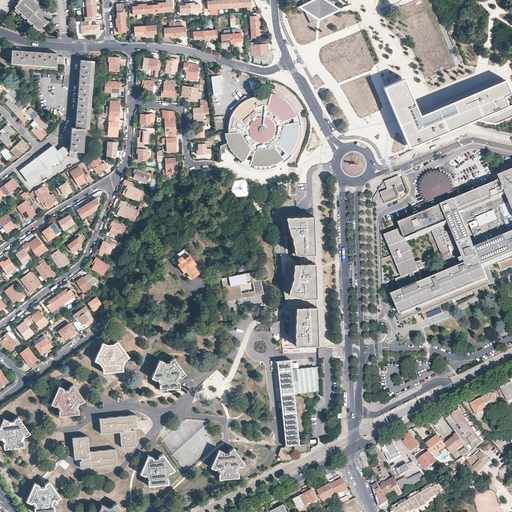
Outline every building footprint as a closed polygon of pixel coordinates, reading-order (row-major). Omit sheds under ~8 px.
[(53,16),(44,8),(43,8),(40,6),(40,5),(36,1),(34,0),(22,0),(16,7),(40,30),(47,22),(53,16)] [(208,9),(219,8),(218,0),(208,0),(207,0),(208,9)] [(333,14),(342,10),(334,4),(331,0),(307,0),(305,3),(298,7),(306,13),(312,23),(315,22),(318,20),(320,20),(321,20),(327,24),(333,14)] [(156,4),(153,5),(153,12),(163,12),(162,2),(159,2),(159,4),(156,4)] [(167,2),(162,2),(163,12),(173,11),(173,3),(169,4),(167,4),(167,2)] [(191,12),(190,2),(186,3),(186,5),(183,5),(180,5),(181,12),(191,12)] [(194,2),(190,2),(191,12),(201,11),(200,4),(197,4),(194,4),(194,2)] [(143,13),(143,4),(139,4),(139,6),(136,6),(133,6),(133,14),(143,13)] [(147,4),(143,4),(143,13),(153,12),(153,5),(149,5),(147,5),(147,4)] [(116,18),(117,22),(126,21),(125,12),(124,5),(117,6),(117,12),(118,16),(118,18),(116,18)] [(96,19),(96,15),(95,14),(95,10),(96,9),(96,6),(87,6),(88,16),(85,16),(85,20),(88,20),(96,19)] [(251,26),(260,25),(260,21),(258,21),(258,19),(258,16),(251,16),(250,17),(251,26)] [(80,20),(80,22),(77,23),(78,33),(78,34),(89,33),(97,33),(98,32),(99,32),(99,31),(99,30),(99,29),(99,24),(98,24),(98,21),(88,22),(88,20),(85,20),(80,20)] [(126,21),(117,22),(117,26),(118,26),(118,28),(119,32),(126,32),(126,21)] [(172,37),(175,37),(175,27),(174,22),(174,21),(169,21),(169,27),(164,28),(165,36),(169,36),(171,36),(172,37)] [(174,22),(175,27),(175,37),(179,37),(179,35),(182,35),(186,35),(186,26),(182,27),(182,21),(174,22)] [(156,24),(145,25),(146,36),(150,35),(150,33),(154,33),(157,33),(156,25),(156,24)] [(146,36),(145,25),(134,26),(135,34),(138,34),(142,34),(142,36),(146,36)] [(259,39),(259,35),(259,30),(260,29),(260,25),(251,26),(252,36),(252,40),(259,39)] [(242,40),(242,33),(241,29),(238,29),(238,33),(232,33),(232,42),(236,42),(236,40),(238,40),(242,40)] [(217,30),(204,31),(205,40),(208,40),(208,38),(212,38),(218,37),(217,30)] [(205,40),(204,31),(194,31),(194,39),(195,41),(198,41),(201,40),(205,40)] [(228,43),(232,42),(232,33),(230,33),(225,34),(221,34),(222,41),(228,41),(228,43)] [(259,56),(263,56),(267,56),(268,56),(267,52),(267,50),(267,43),(267,41),(262,41),(262,44),(252,45),(251,45),(252,52),(252,55),(256,55),(258,55),(258,56),(259,56)] [(64,64),(64,57),(57,56),(58,53),(49,53),(23,51),(13,50),(12,63),(57,67),(57,63),(64,64)] [(157,59),(158,59),(152,58),(145,57),(144,63),(143,69),(148,70),(148,69),(156,69),(156,71),(159,71),(159,69),(156,68),(157,59)] [(109,61),(109,70),(120,70),(120,62),(120,58),(108,58),(108,61),(109,61)] [(177,74),(178,59),(173,59),(173,61),(171,60),(168,60),(167,72),(177,74)] [(89,128),(90,111),(94,61),(81,60),(80,73),(78,96),(77,109),(75,127),(72,127),(70,156),(81,157),(82,150),(83,150),(85,128),(89,128)] [(196,79),(198,64),(192,64),(188,63),(188,62),(185,61),(183,77),(183,78),(196,79)] [(404,72),(383,81),(379,83),(391,111),(406,146),(480,117),(496,121),(511,114),(511,97),(504,78),(420,111),(404,72)] [(222,94),(220,75),(212,77),(214,95),(222,94)] [(175,79),(166,78),(166,81),(164,81),(163,91),(162,90),(161,95),(169,96),(177,97),(177,90),(174,90),(175,82),(175,79)] [(154,85),(154,81),(143,79),(143,84),(144,84),(144,87),(143,94),(148,94),(149,92),(151,93),(153,93),(153,92),(154,85)] [(0,83),(0,93),(5,89),(8,93),(13,88),(5,80),(0,84),(0,83)] [(119,88),(119,87),(121,87),(121,82),(105,81),(105,92),(119,93),(119,88)] [(197,99),(199,85),(194,84),(194,87),(183,85),(182,96),(187,96),(192,97),(192,98),(197,99)] [(21,97),(13,88),(8,93),(12,96),(5,103),(9,107),(14,112),(19,108),(15,103),(21,97)] [(299,125),(299,124),(297,117),(295,112),(292,106),(287,101),(284,98),(278,95),(271,92),(270,96),(264,95),(260,95),(257,95),(251,97),(250,97),(247,99),(244,100),(239,104),(238,106),(234,111),(231,117),(230,118),(229,124),(229,131),(225,132),(225,134),(227,140),(228,143),(229,144),(229,145),(232,151),(233,151),(237,156),(243,160),(246,162),(253,164),(260,165),(267,165),(268,165),(275,163),(281,160),(287,155),(288,154),(289,153),(292,149),(296,143),(297,140),(299,133),(299,131),(299,125)] [(247,99),(246,96),(231,109),(234,111),(238,106),(239,104),(244,100),(247,99)] [(110,118),(120,119),(120,110),(119,110),(119,108),(119,101),(111,101),(110,118)] [(203,119),(203,113),(206,113),(209,113),(208,104),(200,104),(200,108),(193,109),(193,115),(194,120),(203,119)] [(21,106),(19,108),(14,112),(20,118),(24,122),(31,116),(34,120),(39,115),(31,107),(26,111),(21,106)] [(303,121),(301,114),(299,110),(295,112),(297,117),(299,124),(299,125),(301,124),(301,127),(304,126),(304,124),(303,121)] [(154,121),(155,114),(153,114),(150,114),(150,115),(142,114),(141,119),(141,123),(150,124),(150,121),(154,121)] [(47,124),(39,115),(34,120),(38,124),(35,126),(31,130),(35,134),(41,140),(44,136),(45,135),(41,130),(42,128),(47,124)] [(166,134),(176,134),(176,126),(175,126),(174,117),(170,117),(165,117),(166,134)] [(119,127),(120,119),(110,118),(109,135),(118,136),(118,129),(118,127),(119,127)] [(0,136),(0,139),(7,146),(12,141),(8,138),(14,131),(11,128),(8,124),(3,128),(6,131),(4,133),(2,132),(1,134),(2,135),(0,136)] [(204,136),(204,126),(196,126),(196,131),(195,131),(195,134),(195,136),(204,136)] [(148,142),(149,131),(153,131),(154,128),(140,127),(140,135),(140,136),(138,136),(138,141),(139,141),(139,142),(138,142),(137,145),(138,145),(144,146),(145,141),(148,142)] [(177,140),(176,134),(166,134),(166,137),(165,138),(162,138),(163,143),(167,143),(167,152),(176,151),(176,142),(177,142),(177,140)] [(15,139),(12,142),(12,141),(7,146),(15,154),(17,157),(22,153),(29,146),(25,142),(22,139),(18,142),(15,139)] [(213,140),(206,140),(198,140),(198,143),(198,146),(199,149),(197,149),(197,154),(211,153),(210,143),(213,143),(213,140)] [(117,150),(117,142),(108,141),(107,156),(116,156),(117,150)] [(229,144),(228,143),(220,146),(221,154),(226,153),(225,150),(225,147),(227,147),(229,145),(229,144)] [(29,181),(58,160),(59,162),(62,159),(61,158),(62,157),(63,158),(66,156),(65,154),(68,152),(63,146),(57,150),(53,145),(48,149),(29,163),(21,170),(29,181)] [(147,160),(148,146),(144,146),(138,145),(137,152),(139,152),(139,155),(138,159),(147,160)] [(296,155),(293,153),(292,155),(289,153),(288,154),(287,155),(281,160),(283,163),(281,164),(283,167),(285,165),(288,163),(291,160),(296,155)] [(108,167),(105,161),(102,163),(98,157),(90,161),(98,173),(103,169),(105,168),(106,168),(108,167)] [(178,173),(178,165),(176,165),(176,161),(176,158),(166,158),(166,170),(164,170),(164,174),(178,173)] [(253,164),(246,162),(243,160),(241,163),(239,162),(237,164),(241,166),(244,168),(248,170),(253,171),(254,168),(252,167),(253,164)] [(92,179),(86,170),(83,172),(80,166),(71,171),(79,184),(85,181),(88,179),(89,180),(92,179)] [(147,182),(150,174),(137,168),(135,173),(134,174),(133,177),(147,182)] [(425,204),(427,206),(431,207),(434,208),(437,207),(441,207),(444,206),(447,204),(449,201),(451,199),(452,195),(453,192),(453,188),(452,185),(451,182),(449,179),(446,177),(444,175),(441,174),(437,173),(435,173),(431,174),(427,176),(425,177),(422,180),(421,182),(420,185),(419,189),(419,192),(420,196),(421,199),(423,201),(424,203),(425,204)] [(500,186),(454,205),(474,253),(511,236),(511,174),(498,180),(500,186)] [(383,182),(387,189),(380,192),(384,204),(400,198),(395,186),(401,183),(400,179),(397,181),(395,177),(383,182)] [(146,192),(133,186),(135,182),(125,178),(123,183),(128,185),(126,189),(125,191),(124,190),(123,193),(140,201),(142,196),(146,197),(147,194),(146,192)] [(0,187),(0,191),(4,197),(18,187),(13,179),(8,183),(5,185),(5,184),(0,187)] [(251,187),(244,180),(235,181),(232,190),(238,198),(247,196),(251,187)] [(72,190),(67,181),(57,188),(60,193),(63,192),(65,195),(67,193),(72,190)] [(404,190),(401,183),(395,186),(398,193),(404,190)] [(57,200),(53,193),(50,195),(44,185),(35,191),(44,205),(45,204),(47,206),(54,202),(57,200)] [(96,210),(99,202),(95,196),(83,203),(76,208),(83,218),(92,212),(96,210)] [(134,204),(122,199),(121,203),(132,208),(134,204)] [(33,210),(36,208),(32,201),(28,203),(26,200),(18,206),(26,218),(30,216),(31,215),(33,216),(36,213),(33,210)] [(141,207),(145,208),(150,202),(147,200),(141,207)] [(134,220),(138,211),(132,208),(121,203),(120,203),(119,207),(118,209),(119,209),(118,213),(134,220)] [(424,203),(411,208),(413,214),(410,215),(412,219),(429,211),(427,206),(425,204),(424,203)] [(399,321),(486,284),(482,272),(474,253),(454,205),(441,211),(397,229),(398,232),(383,238),(401,278),(394,281),(400,293),(389,297),(399,321)] [(21,225),(17,220),(14,222),(8,214),(0,219),(0,220),(8,232),(15,226),(16,225),(18,227),(21,225)] [(75,222),(70,214),(61,219),(59,220),(64,229),(75,222)] [(296,266),(288,266),(283,288),(286,304),(294,316),(289,336),(296,348),(319,346),(318,309),(318,299),(316,265),(316,263),(316,255),(315,218),(295,218),(287,218),(284,220),(289,236),(293,257),(300,259),(301,265),(296,266)] [(121,236),(125,227),(121,225),(113,222),(113,221),(111,225),(112,226),(111,229),(110,231),(121,236)] [(49,239),(59,233),(55,227),(52,229),(50,226),(47,228),(43,231),(49,239)] [(80,244),(83,241),(80,236),(68,245),(74,252),(77,250),(76,249),(78,247),(81,245),(80,244)] [(511,236),(474,253),(482,272),(498,265),(511,259),(511,236)] [(25,244),(29,250),(33,247),(39,255),(46,250),(37,237),(34,239),(29,243),(28,242),(25,244)] [(115,246),(117,242),(107,237),(105,241),(104,241),(102,243),(100,248),(98,247),(95,253),(102,256),(104,250),(109,253),(113,245),(115,246)] [(27,252),(29,250),(25,244),(23,246),(24,248),(21,250),(16,254),(24,264),(32,258),(27,252)] [(195,263),(184,248),(177,253),(176,253),(173,255),(172,257),(175,260),(177,261),(178,260),(180,261),(178,263),(184,271),(186,270),(191,277),(199,272),(193,264),(195,263)] [(70,262),(60,249),(51,255),(60,266),(64,264),(65,263),(66,264),(70,262)] [(0,262),(5,270),(14,264),(9,258),(7,260),(4,261),(4,260),(0,262)] [(103,274),(108,265),(96,258),(94,261),(95,262),(94,264),(92,268),(103,274)] [(41,264),(38,266),(37,267),(45,278),(49,276),(50,275),(52,276),(55,274),(44,259),(39,262),(41,264)] [(511,259),(498,265),(500,270),(508,267),(511,265),(511,259)] [(260,269),(222,277),(227,301),(265,293),(260,269)] [(41,284),(32,271),(21,279),(31,291),(36,288),(41,284)] [(91,286),(98,280),(90,272),(84,276),(84,275),(82,277),(76,281),(85,292),(92,287),(91,286)] [(24,297),(14,284),(6,291),(14,302),(18,299),(19,298),(21,300),(24,297)] [(58,295),(63,303),(71,298),(73,296),(74,297),(76,296),(70,289),(69,290),(67,288),(65,290),(58,295)] [(84,301),(85,300),(81,294),(75,299),(76,301),(79,299),(81,303),(84,301)] [(56,308),(63,303),(58,295),(49,301),(48,302),(49,304),(47,305),(51,312),(56,308)] [(98,305),(101,303),(97,297),(89,303),(94,310),(97,308),(96,306),(98,305)] [(95,320),(88,310),(89,309),(86,306),(73,315),(75,319),(78,317),(83,324),(86,322),(87,321),(89,324),(95,320)] [(27,317),(32,323),(35,321),(40,328),(49,322),(39,310),(35,313),(31,316),(30,315),(27,317)] [(29,325),(32,323),(27,317),(25,319),(26,320),(20,325),(17,327),(26,339),(34,333),(29,325)] [(75,331),(67,321),(55,329),(57,332),(59,331),(66,339),(69,336),(72,333),(73,335),(76,333),(75,332),(75,331)] [(284,323),(280,321),(270,324),(271,332),(274,334),(284,333),(284,323)] [(8,333),(7,332),(5,334),(4,336),(5,337),(1,341),(5,346),(10,350),(17,343),(13,339),(8,333)] [(386,333),(378,334),(378,342),(381,341),(382,340),(384,338),(386,335),(386,333)] [(52,346),(45,335),(34,342),(42,353),(46,350),(52,346)] [(125,359),(129,356),(117,340),(113,343),(113,344),(108,345),(107,343),(103,342),(95,360),(99,362),(100,361),(103,365),(102,366),(103,371),(123,369),(122,364),(121,363),(123,358),(125,359)] [(37,359),(28,347),(21,352),(25,358),(29,365),(30,364),(34,361),(37,359)] [(182,376),(186,373),(174,357),(169,360),(169,361),(164,362),(163,360),(158,359),(152,377),(156,379),(158,378),(161,382),(159,383),(160,389),(180,386),(179,381),(178,380),(180,375),(182,376)] [(294,444),(299,444),(294,395),(294,392),(318,389),(317,375),(315,367),(292,369),(291,359),(285,360),(283,360),(277,360),(286,445),(294,444)] [(511,401),(511,381),(508,384),(501,387),(509,402),(511,401)] [(81,403),(85,399),(73,383),(69,386),(69,388),(63,388),(63,387),(59,385),(50,403),(55,406),(56,405),(59,409),(58,410),(59,415),(79,413),(78,407),(77,407),(79,402),(81,403)] [(482,397),(488,408),(499,403),(493,391),(487,395),(482,397)] [(477,414),(488,408),(482,397),(476,400),(471,403),(477,414)] [(451,415),(457,422),(465,417),(460,410),(451,415)] [(131,414),(99,417),(101,433),(120,431),(121,446),(136,445),(134,429),(131,429),(131,427),(130,421),(132,421),(131,414)] [(451,425),(455,422),(450,415),(446,419),(451,425)] [(26,436),(30,432),(18,417),(14,420),(14,421),(9,422),(9,420),(4,418),(0,426),(0,438),(0,437),(4,442),(3,443),(4,449),(24,446),(23,441),(22,440),(24,435),(26,436)] [(465,417),(457,422),(458,423),(462,428),(464,431),(463,432),(466,436),(467,435),(471,440),(470,441),(471,443),(473,445),(474,444),(476,447),(484,442),(480,437),(481,436),(477,431),(476,432),(472,427),(474,426),(470,421),(469,422),(465,417)] [(419,445),(409,432),(405,435),(402,438),(412,451),(412,450),(413,451),(415,449),(415,448),(419,445)] [(427,443),(435,454),(447,445),(445,443),(438,434),(433,438),(430,440),(427,443)] [(457,449),(465,443),(458,434),(452,438),(450,440),(457,449)] [(503,451),(506,456),(511,453),(511,447),(511,445),(509,446),(506,440),(504,441),(500,434),(491,439),(498,445),(503,451)] [(87,436),(72,437),(74,453),(80,452),(81,458),(81,461),(80,461),(81,467),(117,463),(116,448),(89,451),(87,436)] [(382,441),(380,442),(382,447),(385,445),(393,441),(391,437),(389,438),(382,441)] [(450,440),(447,442),(449,446),(448,447),(452,453),(457,449),(450,440)] [(401,455),(393,441),(385,445),(382,447),(390,461),(401,455)] [(299,444),(294,444),(294,453),(310,451),(309,443),(299,444)] [(471,451),(466,445),(460,450),(464,456),(471,451)] [(291,446),(281,447),(279,454),(283,460),(289,460),(292,459),(292,453),(291,446)] [(218,473),(219,478),(238,476),(238,471),(235,469),(237,464),(240,466),(244,462),(233,447),(228,449),(229,453),(223,453),(223,450),(218,448),(210,466),(215,468),(217,467),(220,471),(218,473)] [(436,461),(429,451),(422,457),(419,459),(426,468),(436,461)] [(479,471),(490,460),(482,451),(470,462),(468,460),(465,463),(466,465),(465,466),(466,467),(465,468),(472,475),(478,470),(479,471)] [(170,472),(174,469),(163,453),(158,456),(158,457),(152,458),(152,456),(148,454),(140,473),(145,475),(146,474),(149,478),(148,479),(148,484),(168,482),(168,477),(167,476),(169,472),(170,472)] [(405,472),(402,468),(403,467),(402,466),(396,469),(399,475),(405,472)] [(369,475),(372,485),(378,482),(375,475),(374,473),(369,475)] [(413,483),(424,478),(421,473),(417,475),(415,476),(408,480),(408,478),(407,478),(406,478),(398,482),(402,488),(410,484),(412,487),(414,486),(413,483)] [(395,489),(399,495),(403,493),(393,476),(379,485),(385,494),(391,491),(395,489)] [(336,481),(331,483),(336,493),(347,488),(342,478),(337,480),(336,481)] [(416,511),(445,495),(444,493),(446,492),(439,479),(437,480),(435,478),(392,503),(393,505),(391,506),(393,511),(416,511)] [(56,500),(61,496),(49,480),(44,484),(44,485),(38,485),(38,484),(34,482),(27,501),(31,503),(32,502),(35,506),(34,507),(35,511),(37,511),(55,510),(54,505),(53,504),(55,499),(56,500)] [(378,500),(380,506),(389,500),(385,494),(379,485),(378,482),(372,485),(373,488),(378,500)] [(336,493),(331,483),(323,487),(317,489),(319,493),(322,499),(323,500),(336,493)] [(322,499),(319,493),(316,495),(313,489),(309,491),(307,488),(305,489),(305,488),(303,489),(303,490),(301,491),(302,492),(301,492),(301,493),(301,494),(300,494),(299,492),(297,493),(299,496),(294,498),(299,508),(305,505),(305,504),(312,501),(313,502),(319,499),(320,501),(322,499)] [(350,499),(348,494),(339,498),(342,503),(350,499)] [(350,499),(342,503),(346,511),(358,511),(363,510),(358,500),(356,496),(350,499)] [(124,511),(116,502),(112,505),(112,506),(106,507),(106,505),(102,504),(97,511),(124,511)]
